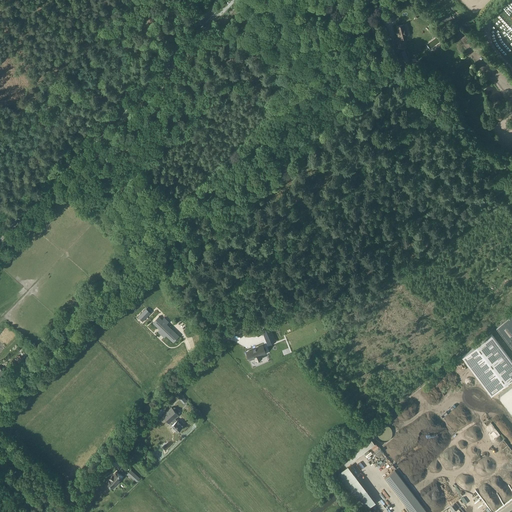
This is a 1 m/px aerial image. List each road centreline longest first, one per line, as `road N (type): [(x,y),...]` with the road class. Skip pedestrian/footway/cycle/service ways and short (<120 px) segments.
road 1 (primary): [(0,239),(228,0)]
road 2 (track): [(235,332),(150,246)]
